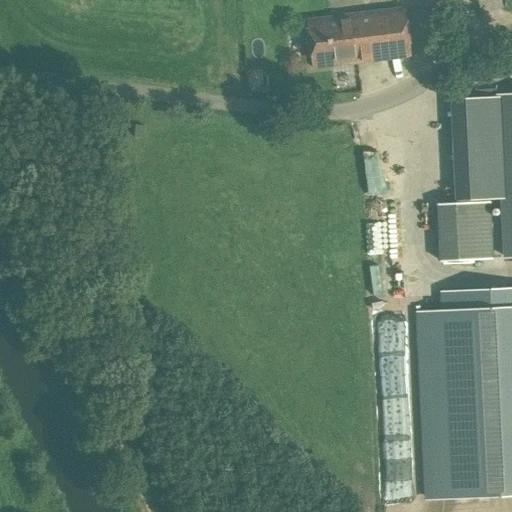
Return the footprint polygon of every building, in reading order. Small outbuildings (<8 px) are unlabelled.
[(424,0),(425,8),(456,4),(455,0),(424,0)] [(404,10),(343,17),(307,22),(312,67),(410,56),(404,10)] [(511,94),(496,96),(496,98),(502,198),(505,258),(511,257),(511,94)] [(502,198),(496,98),(452,100),(457,200),(502,198)] [(493,259),(490,202),(438,205),(441,261),(493,259)] [(430,498),(511,493),(511,287),(440,292),(441,311),(420,312),(430,498)]
